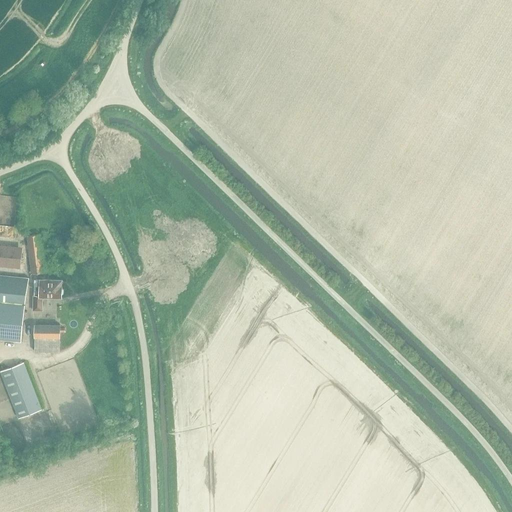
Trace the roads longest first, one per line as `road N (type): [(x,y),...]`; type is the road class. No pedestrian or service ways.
road 1 (unclassified): [(511,482),(470,427),(140,108)]
road 2 (unclassified): [(156,511),(150,400),(124,289),(98,221),(55,147)]
road 3 (track): [(121,0),(75,71),(0,129)]
road 4 (unknown): [(0,352),(61,355),(110,292),(124,289)]
